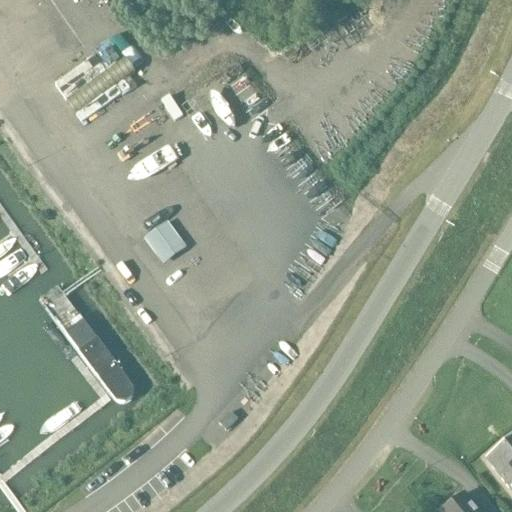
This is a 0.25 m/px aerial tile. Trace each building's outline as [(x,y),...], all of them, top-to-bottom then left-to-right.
[(143,242),(160,265),(183,248),(166,225),(143,242)] [(59,288),(39,304),(115,405),(116,406),(118,407),(121,408),(125,408),(127,407),(130,405),(132,403),(134,400),(134,398),(134,395),(134,392),(67,299),(100,275),(97,271),(65,296),(59,288)] [(230,414),(218,425),(226,433),(237,422),(230,414)] [(511,493),(511,442),(487,462),(511,493)] [(476,511),(463,495),(441,511),(476,511)]
